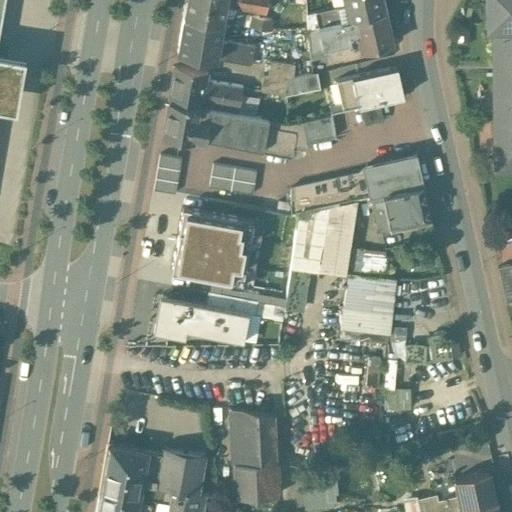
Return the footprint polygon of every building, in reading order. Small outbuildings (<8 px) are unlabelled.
[(0,0),(0,104),(15,107),(25,55),(6,52),(7,51),(0,50),(0,23),(4,0),(0,0)] [(225,0),(187,0),(184,14),(221,21),(224,4),(225,0)] [(245,0),(225,0),(224,4),(245,8),(245,0)] [(349,0),(350,2),(346,3),(349,18),(355,17),(384,10),(381,0),(349,0)] [(511,0),(486,0),(487,29),(511,29),(511,0)] [(336,6),(306,12),(308,28),(317,26),(349,18),(346,3),(336,6)] [(384,10),(355,17),(358,30),(362,49),(391,42),(384,10)] [(221,21),(184,14),(178,50),(215,57),(218,38),(221,21)] [(349,18),(317,26),(322,46),(328,45),(349,40),(348,34),(350,34),(350,32),(358,30),(355,17),(349,18)] [(317,26),(308,28),(310,57),(330,52),(328,45),(322,46),(317,26)] [(511,29),(492,29),(492,168),(511,167),(511,29)] [(239,42),(218,38),(215,57),(236,60),(239,42)] [(205,70),(175,65),(169,99),(199,104),(204,79),(205,70)] [(389,67),(336,78),(343,108),(396,96),(389,67)] [(316,70),(287,77),(285,94),(320,87),(316,70)] [(242,86),(204,79),(199,104),(237,111),(240,98),(242,86)] [(250,100),(240,98),(237,111),(248,113),(250,100)] [(253,124),(198,114),(199,104),(169,99),(163,133),(249,149),(253,124)] [(237,111),(199,104),(198,114),(253,124),(254,121),(256,114),(248,113),(237,111)] [(306,139),(302,118),(288,121),(288,125),(300,126),(297,140),(306,139)] [(288,125),(254,121),(253,124),(249,149),(294,157),(297,140),(292,141),(288,125)] [(300,126),(288,125),(292,141),(297,140),(300,126)] [(181,157),(160,154),(158,165),(179,169),(181,157)] [(211,174),(232,178),(235,166),(213,162),(211,174)] [(177,180),(179,169),(158,165),(156,177),(177,180)] [(256,170),(235,166),(232,178),(254,182),(256,170)] [(211,174),(209,185),(230,189),(232,178),(211,174)] [(177,180),(156,177),(154,189),(175,192),(177,180)] [(254,182),(232,178),(230,189),(252,194),(254,182)] [(423,182),(371,194),(380,229),(431,218),(423,182)] [(371,194),(338,201),(341,216),(346,237),(380,229),(371,194)] [(338,201),(299,210),(294,240),(293,247),(321,251),(328,219),(341,216),(338,201)] [(252,219),(183,207),(171,270),(240,282),(252,219)] [(386,266),(387,248),(350,246),(349,264),(386,266)] [(511,264),(497,267),(505,302),(511,300),(511,264)] [(390,331),(395,274),(345,269),(339,326),(390,331)] [(257,299),(208,289),(205,302),(247,310),(247,312),(254,313),(257,299)] [(205,302),(159,293),(152,328),(183,334),(185,327),(242,338),(247,312),(247,310),(205,302)] [(404,359),(458,356),(457,329),(426,330),(427,340),(404,341),(404,359)] [(241,407),(229,408),(229,426),(242,426),(241,407)] [(273,413),(241,407),(242,426),(244,461),(233,461),(235,495),(277,494),(273,413)] [(146,448),(107,441),(98,489),(137,496),(138,491),(146,448)] [(203,454),(163,447),(162,451),(146,448),(138,491),(154,493),(154,498),(167,500),(165,511),(199,511),(200,509),(203,510),(206,493),(196,491),(203,454)] [(487,470),(456,477),(460,497),(463,508),(494,501),(487,470)] [(305,505),(337,506),(337,474),(305,474),(305,505)] [(134,511),(137,496),(98,489),(94,511),(134,511)] [(430,492),(418,495),(422,510),(405,511),(433,511),(430,499),(431,499),(430,492)] [(431,499),(430,499),(433,511),(446,511),(463,508),(460,497),(455,498),(454,494),(431,499)] [(496,511),(494,501),(463,508),(463,511),(496,511)]
